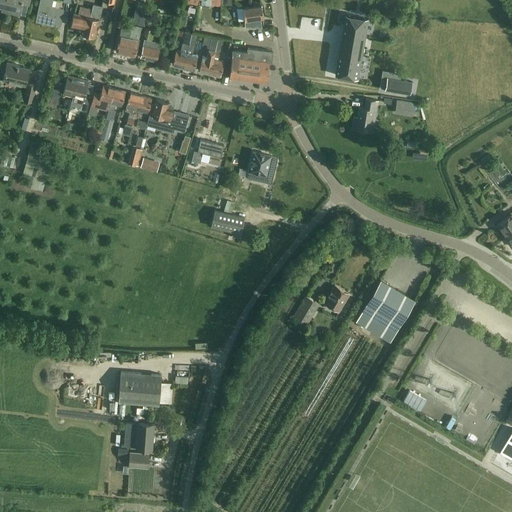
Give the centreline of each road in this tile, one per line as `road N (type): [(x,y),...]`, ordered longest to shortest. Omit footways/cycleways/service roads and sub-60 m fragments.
road 1 (unclassified): [(184,511),(199,436),(237,327),(339,192)]
road 2 (tertiary): [(291,108),(0,40)]
road 3 (tertiary): [(511,276),(469,249),(378,218),(339,192)]
